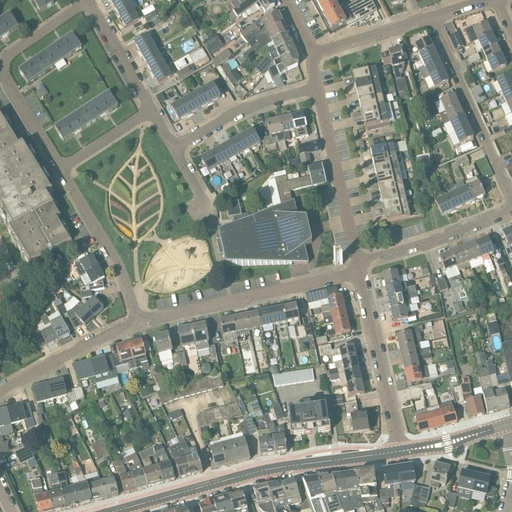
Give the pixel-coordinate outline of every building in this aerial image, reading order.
[(32,0),(35,5),(40,12),(53,4),(50,0),(32,0)] [(109,0),(114,8),(127,1),(127,0),(109,0)] [(228,17),(250,0),(234,0),(226,6),(231,14),(228,16),(228,17)] [(269,0),(250,0),(228,17),(232,22),(256,5),(259,10),(262,9),(265,14),(275,7),(269,0)] [(312,0),(317,8),(332,0),(312,0)] [(323,20),(356,2),(354,0),(347,0),(342,3),(340,0),(332,0),(317,8),(323,20)] [(356,2),(323,20),(331,34),(346,25),(347,27),(377,11),(371,0),(360,0),(356,2)] [(120,18),(133,11),(127,1),(114,8),(120,18)] [(133,11),(120,18),(126,28),(139,21),(133,11)] [(254,38),(283,25),(278,14),(277,15),(275,11),(271,12),(273,17),(262,22),(261,20),(248,28),(240,34),(244,39),(247,44),(254,38)] [(147,24),(154,19),(158,18),(155,12),(143,18),(147,24)] [(0,39),(5,37),(11,32),(18,27),(9,14),(2,19),(0,20),(0,39)] [(477,41),(491,35),(487,24),(467,32),(468,34),(474,32),(477,41)] [(271,43),(288,35),(283,25),(254,38),(247,44),(254,39),(267,33),(268,36),(242,56),(246,61),(266,46),(271,43)] [(203,44),(209,40),(205,34),(199,38),(203,44)] [(446,38),(452,51),(461,48),(455,34),(446,38)] [(59,44),(52,49),(45,53),(54,66),(61,62),(67,57),(74,53),(81,48),(72,35),(65,40),(59,44)] [(223,46),(216,35),(209,40),(203,44),(210,55),(223,46)] [(270,55),(276,52),(292,44),(288,35),(271,43),(266,46),(270,55)] [(482,52),(496,45),(491,35),(477,41),(482,52)] [(141,54),(154,47),(148,36),(135,44),(141,54)] [(420,56),(434,50),(429,39),(415,45),(420,56)] [(262,76),(266,71),(268,70),(272,67),(271,65),(297,54),(292,44),(276,52),(270,55),(265,57),(266,59),(262,60),(258,65),(255,69),(262,76)] [(487,62),(501,56),(496,45),(482,52),(487,62)] [(233,46),(222,54),(226,60),(237,51),(233,46)] [(147,64),(160,57),(154,47),(141,54),(147,64)] [(392,65),(400,100),(410,98),(405,79),(401,79),(400,75),(402,74),(404,67),(404,65),(405,65),(401,49),(388,52),(389,53),(382,55),(382,54),(381,55),(384,67),(392,65)] [(424,66),(438,60),(434,50),(420,56),(424,66)] [(48,71),(54,66),(45,53),(39,58),(32,62),(26,67),(19,72),(28,85),(35,80),(41,75),(48,71)] [(268,71),(268,72),(273,83),(280,77),(285,72),(298,66),(299,63),(297,54),(271,65),(272,67),(268,70),(268,71)] [(471,65),(480,60),(477,54),(468,58),(471,65)] [(501,56),(487,62),(492,73),(506,66),(501,56)] [(152,74),(165,67),(160,57),(147,64),(152,74)] [(423,80),(429,77),(443,71),(438,60),(424,66),(418,69),(423,80)] [(223,68),(228,74),(235,69),(230,63),(223,68)] [(179,79),(192,72),(194,71),(191,65),(187,68),(176,74),(179,79)] [(165,67),(152,74),(158,85),(171,77),(165,67)] [(355,84),(378,78),(375,69),(353,74),(355,84)] [(234,71),(227,76),(226,76),(226,77),(231,84),(232,86),(241,79),(235,70),(234,71)] [(443,71),(429,77),(434,88),(448,82),(443,71)] [(500,90),(511,84),(511,80),(510,76),(502,79),(500,75),(493,78),(494,83),(496,82),(500,90)] [(357,93),(380,87),(378,78),(355,84),(357,93)] [(203,90),(210,104),(220,98),(217,93),(222,90),(217,80),(211,83),(212,85),(203,90)] [(505,102),(511,99),(511,84),(500,90),(505,102)] [(35,93),(40,100),(48,94),(43,87),(35,93)] [(359,102),(382,97),(380,87),(357,93),(359,102)] [(200,110),(210,104),(203,90),(192,96),(200,110)] [(104,115),(111,111),(118,106),(109,93),(102,98),(95,103),(89,107),(82,111),(90,124),(97,120),(104,115)] [(445,112),(459,106),(454,95),(440,101),(445,112)] [(190,115),(200,110),(192,96),(182,102),(190,115)] [(361,111),(384,105),(382,97),(359,102),(361,111)] [(179,121),(190,115),(182,102),(171,108),(179,121)] [(363,120),(386,114),(384,105),(361,111),(363,120)] [(449,123),(463,116),(459,106),(445,112),(449,123)] [(83,129),(90,124),(82,111),(75,116),(68,120),(62,125),(54,129),(63,142),(70,137),(77,133),(83,129)] [(290,117),(294,131),(296,139),(308,136),(302,114),(290,117)] [(386,114),(363,120),(365,128),(388,123),(386,114)] [(454,133),(468,127),(463,116),(449,123),(454,133)] [(0,117),(0,193),(6,203),(0,206),(0,211),(12,230),(8,232),(30,266),(33,264),(37,261),(70,239),(67,234),(66,235),(60,226),(62,225),(58,218),(61,216),(57,210),(55,211),(52,206),(54,205),(49,198),(48,199),(45,195),(52,190),(23,146),(20,148),(0,117)] [(288,133),(294,131),(290,117),(279,119),(283,138),(286,154),(287,154),(285,142),(290,140),(288,133)] [(282,155),(286,154),(283,138),(279,119),(267,122),(271,137),(277,135),(279,143),(264,146),(266,155),(281,152),(282,155)] [(505,135),(511,132),(511,125),(503,130),(505,135)] [(468,127),(454,133),(448,136),(453,147),(473,138),(468,127)] [(242,136),(249,150),(263,142),(260,129),(253,133),(252,131),(242,136)] [(239,155),(249,150),(242,136),(232,142),(239,155)] [(229,161),(239,155),(232,142),(222,148),(229,161)] [(299,156),(308,154),(313,153),(310,143),(297,146),(299,156)] [(374,169),(398,163),(403,162),(401,153),(398,154),(396,145),(370,150),(374,169)] [(219,167),(229,161),(222,148),(211,154),(219,167)] [(208,173),(219,167),(211,154),(201,160),(208,173)] [(308,154),(299,156),(301,166),(310,163),(308,154)] [(458,167),(469,162),(466,156),(455,161),(458,167)] [(418,170),(428,168),(426,157),(416,159),(418,170)] [(299,160),(290,161),(292,169),(300,167),(299,160)] [(377,178),(400,173),(398,163),(374,169),(377,178)] [(224,257),(226,266),(308,263),(305,247),(312,243),(306,218),(297,217),(294,201),(291,202),(289,191),(311,186),(312,188),(326,185),(322,165),(308,169),(310,177),(287,182),(286,176),(275,179),(280,204),(281,206),(239,225),(237,216),(241,215),(238,201),(225,204),(228,218),(233,217),(235,226),(216,235),(218,244),(216,244),(220,258),(224,257)] [(379,187),(402,182),(400,173),(377,178),(379,187)] [(466,186),(473,201),(485,195),(476,177),(465,182),(467,185),(466,186)] [(418,190),(429,188),(427,178),(415,181),(418,190)] [(381,196),(404,191),(402,182),(379,187),(381,196)] [(473,201),(466,186),(464,187),(462,182),(454,186),(457,192),(456,192),(463,206),(473,201)] [(383,205),(406,199),(404,191),(381,196),(383,205)] [(453,211),(463,206),(456,192),(446,197),(453,211)] [(442,216),(453,211),(446,197),(435,202),(442,216)] [(385,214),(408,208),(406,199),(383,205),(385,214)] [(408,208),(385,214),(387,223),(410,217),(408,208)] [(509,248),(511,246),(511,229),(502,233),(509,248)] [(475,244),(481,259),(493,254),(488,239),(475,244)] [(469,264),(481,259),(475,244),(463,249),(469,264)] [(471,268),(469,264),(463,249),(451,253),(457,268),(459,272),(471,268)] [(445,273),(457,268),(451,253),(439,258),(445,273)] [(85,275),(98,268),(93,257),(77,265),(77,268),(79,272),(71,276),(74,281),(82,278),(85,275)] [(37,261),(33,264),(37,271),(41,268),(37,261)] [(80,294),(91,292),(105,289),(102,279),(104,278),(98,268),(85,275),(82,278),(86,287),(79,289),(80,294)] [(400,283),(399,277),(406,276),(405,270),(397,272),(397,271),(383,274),(385,287),(400,283)] [(437,280),(436,276),(429,277),(431,288),(439,287),(440,293),(448,290),(444,278),(437,280)] [(388,298),(416,292),(415,287),(407,289),(405,282),(400,283),(385,287),(388,298)] [(57,284),(51,290),(56,294),(62,288),(57,284)] [(322,314),(345,309),(342,296),(338,297),(336,288),(306,295),(308,304),(320,302),(322,314)] [(390,310),(410,306),(409,300),(417,298),(416,292),(388,298),(390,310)] [(85,308),(94,318),(103,309),(93,299),(85,308)] [(53,322),(49,324),(50,324),(52,328),(59,341),(69,335),(62,321),(68,318),(66,313),(63,307),(60,300),(54,303),(61,318),(53,322)] [(68,318),(74,330),(84,325),(85,327),(94,318),(85,308),(84,308),(79,303),(72,310),(66,313),(68,318)] [(461,303),(453,306),(456,313),(464,310),(461,303)] [(283,308),(286,323),(299,321),(296,305),(283,308)] [(410,306),(390,310),(393,323),(408,319),(409,323),(417,321),(414,312),(407,313),(405,307),(411,306),(410,306)] [(274,326),(286,323),(283,308),(270,310),(274,326)] [(325,326),(333,324),(348,321),(345,309),(322,314),(325,326)] [(261,329),(274,326),(270,310),(258,313),(261,329)] [(249,331),(261,329),(258,313),(245,316),(249,331)] [(40,318),(43,324),(44,327),(50,324),(49,324),(47,319),(45,316),(40,318)] [(236,334),(249,331),(245,316),(233,318),(236,334)] [(238,343),(236,334),(233,318),(220,321),(225,346),(238,343)] [(348,321),(333,324),(334,330),(327,332),(328,336),(329,337),(350,332),(348,321)] [(445,321),(436,322),(437,331),(446,330),(445,321)] [(496,323),(487,325),(490,336),(499,334),(496,323)] [(192,327),(195,346),(197,353),(209,350),(211,360),(217,359),(215,346),(209,347),(205,324),(192,327)] [(419,344),(422,343),(420,337),(419,332),(423,331),(421,325),(410,328),(411,333),(397,336),(400,348),(414,345),(419,344)] [(181,349),(195,346),(192,327),(177,330),(181,349)] [(59,341),(52,328),(40,334),(48,347),(59,341)] [(171,355),(171,353),(172,352),(168,334),(154,337),(159,356),(161,363),(172,361),(171,355)] [(129,345),(136,370),(142,368),(143,370),(148,368),(148,367),(141,342),(129,345)] [(511,342),(501,346),(511,389),(511,391),(511,342)] [(422,355),(430,353),(429,348),(420,349),(419,344),(414,345),(400,348),(402,359),(417,356),(422,355)] [(117,348),(119,355),(112,356),(115,368),(122,367),(121,364),(127,362),(129,372),(136,370),(129,345),(117,348)] [(335,364),(356,359),(353,346),(339,349),(339,350),(331,351),(330,345),(318,348),(320,357),(328,356),(328,357),(340,355),(341,361),(335,363),(335,364)] [(496,377),(496,375),(489,377),(497,411),(510,408),(506,390),(511,389),(501,346),(507,375),(496,377)] [(178,354),(181,368),(187,366),(184,353),(178,354)] [(489,376),(488,368),(480,370),(480,365),(484,364),(482,353),(475,354),(478,371),(479,379),(483,393),(482,393),(487,414),(497,411),(489,377),(489,376)] [(174,369),(181,368),(178,354),(171,355),(172,361),(174,369)] [(110,381),(118,379),(115,368),(112,356),(105,358),(105,359),(89,363),(94,380),(96,385),(110,381)] [(405,371),(419,368),(417,356),(402,359),(405,371)] [(330,377),(358,371),(356,359),(335,364),(336,369),(326,372),(327,377),(328,377),(330,377)] [(455,374),(453,365),(453,362),(447,363),(448,366),(447,366),(449,375),(455,374)] [(80,384),(94,380),(89,363),(75,367),(80,384)] [(271,367),(269,369),(270,374),(273,375),(277,375),(278,373),(277,368),(274,366),(271,367)] [(419,368),(405,371),(407,384),(422,380),(429,378),(427,367),(419,368)] [(347,386),(361,382),(358,371),(330,377),(328,377),(329,381),(331,381),(331,382),(339,380),(340,387),(347,385),(347,386)] [(161,391),(162,391),(168,388),(161,373),(153,377),(160,391),(161,391)] [(214,375),(218,389),(223,387),(220,373),(214,375)] [(214,375),(208,377),(212,390),(218,389),(214,375)] [(208,377),(203,378),(207,392),(212,390),(208,377)] [(203,378),(197,380),(201,393),(207,392),(203,378)] [(460,387),(464,403),(465,403),(470,419),(484,416),(479,399),(472,401),(470,394),(471,394),(468,384),(470,384),(468,378),(462,379),(464,386),(460,387)] [(197,380),(192,381),(196,395),(201,393),(197,380)] [(192,381),(186,383),(190,396),(196,395),(192,381)] [(77,402),(73,390),(65,392),(62,382),(48,385),(52,402),(67,398),(69,406),(75,403),(77,402)] [(361,382),(347,386),(349,397),(364,394),(361,382)] [(186,383),(181,384),(185,398),(190,396),(186,383)] [(181,384),(175,386),(179,399),(185,398),(181,384)] [(410,394),(422,392),(427,390),(425,384),(408,388),(410,394)] [(34,389),(38,406),(41,405),(52,402),(48,385),(34,389)] [(179,399),(175,386),(168,388),(174,401),(179,399)] [(458,405),(464,403),(460,387),(453,389),(458,405)] [(73,390),(77,402),(84,398),(81,388),(73,390)] [(168,403),(174,401),(168,388),(162,391),(168,403)] [(143,399),(149,396),(146,389),(139,392),(141,396),(143,399)] [(168,403),(161,391),(160,391),(155,393),(162,406),(168,403)] [(422,392),(410,394),(411,400),(423,397),(422,392)] [(332,408),(343,405),(341,396),(330,399),(332,408)] [(357,415),(357,408),(356,403),(356,402),(343,405),(344,412),(345,420),(350,419),(353,433),(369,432),(369,431),(367,414),(357,415)] [(237,403),(231,405),(236,418),(243,416),(237,403)] [(306,410),(291,411),(292,418),(290,418),(294,434),(333,430),(330,413),(329,413),(328,406),(313,409),(312,403),(306,404),(306,410)] [(439,406),(445,426),(457,423),(452,408),(451,403),(439,406)] [(231,405),(225,406),(229,420),(236,418),(231,405)] [(277,421),(284,418),(279,405),(272,408),(277,421)] [(35,427),(32,414),(30,409),(23,411),(22,406),(7,410),(12,427),(26,423),(28,430),(35,427)] [(223,422),(229,420),(225,406),(219,408),(223,422)] [(432,430),(445,426),(439,406),(427,410),(428,416),(432,430)] [(219,408),(213,410),(217,423),(223,422),(219,408)] [(132,409),(124,413),(128,422),(136,419),(132,409)] [(246,423),(249,436),(251,436),(258,433),(250,417),(245,409),(241,411),(243,417),(246,423)] [(0,430),(12,427),(7,410),(0,412),(0,454),(8,452),(9,442),(4,443),(0,430)] [(213,410),(207,411),(211,425),(217,423),(213,410)] [(420,433),(432,430),(428,416),(427,410),(414,413),(416,419),(420,433)] [(180,411),(167,417),(170,423),(183,417),(180,411)] [(204,427),(211,425),(207,411),(201,413),(204,427)] [(40,412),(32,414),(35,427),(43,424),(40,412)] [(273,437),(275,454),(287,453),(284,436),(281,428),(276,430),(273,422),(271,423),(267,414),(263,416),(267,425),(266,425),(268,431),(272,438),(273,437)] [(70,416),(58,421),(60,425),(72,420),(70,416)] [(243,438),(249,436),(246,423),(239,424),(243,438)] [(261,456),(275,454),(273,437),(272,438),(268,431),(258,432),(258,440),(261,456)] [(97,443),(103,456),(109,454),(109,453),(100,434),(94,437),(97,443)] [(186,457),(179,443),(176,437),(171,439),(173,442),(167,445),(175,462),(179,480),(191,476),(186,457)] [(233,442),(238,463),(250,460),(244,439),(233,442)] [(186,457),(191,476),(203,473),(198,456),(193,458),(188,448),(184,440),(179,443),(186,457)] [(33,444),(36,450),(43,447),(40,441),(33,444)] [(227,466),(238,463),(233,442),(221,445),(227,466)] [(103,456),(97,443),(91,446),(97,459),(103,456)] [(160,474),(163,484),(175,481),(170,463),(161,445),(153,448),(153,449),(155,455),(156,459),(161,458),(164,465),(158,467),(160,474)] [(216,469),(227,466),(221,445),(210,448),(216,469)] [(20,465),(34,459),(29,447),(15,453),(20,465)] [(119,478),(124,494),(136,491),(131,475),(131,474),(125,476),(125,474),(126,474),(123,467),(127,465),(125,460),(123,460),(122,459),(118,449),(109,453),(109,454),(112,463),(119,478)] [(149,458),(155,455),(153,449),(139,455),(145,470),(143,471),(147,488),(163,484),(160,474),(158,467),(151,469),(150,467),(152,466),(149,458)] [(147,488),(143,471),(142,471),(135,453),(122,459),(123,460),(125,460),(127,465),(128,465),(130,468),(134,467),(137,473),(131,474),(131,475),(136,491),(147,488)] [(87,485),(85,481),(82,474),(74,456),(70,458),(73,465),(72,465),(75,471),(74,471),(76,477),(71,480),(74,485),(74,486),(75,489),(74,489),(78,507),(92,503),(87,485)] [(397,467),(401,485),(415,483),(413,465),(397,467)] [(446,486),(450,468),(436,465),(431,487),(438,489),(439,485),(446,486)] [(383,469),(386,488),(391,487),(401,485),(397,467),(383,469)] [(383,505),(381,499),(377,501),(374,472),(355,474),(362,499),(363,504),(376,502),(378,511),(380,511),(384,511),(384,510),(383,505)] [(472,492),(476,475),(462,472),(458,489),(472,492)] [(78,507),(74,489),(69,491),(68,487),(66,483),(68,482),(65,473),(56,476),(65,510),(78,507)] [(364,508),(363,504),(362,499),(355,474),(342,476),(349,500),(350,511),(354,511),(355,511),(354,510),(358,509),(364,508)] [(476,475),(472,492),(486,496),(490,478),(476,475)] [(51,511),(59,511),(65,510),(56,476),(48,478),(53,494),(47,495),(51,511)] [(343,511),(350,511),(349,500),(342,476),(332,477),(343,511)] [(340,511),(343,511),(332,477),(317,479),(323,498),(326,504),(332,502),(335,511),(340,511)] [(105,500),(100,482),(99,478),(85,481),(87,485),(92,503),(105,500)] [(100,482),(105,500),(118,496),(113,478),(100,482)] [(316,501),(323,498),(317,479),(302,481),(314,511),(326,511),(322,501),(316,502),(316,501)] [(51,511),(47,495),(43,496),(40,480),(31,483),(38,511),(51,511)] [(282,486),(288,507),(302,503),(300,498),(295,482),(282,486)] [(289,511),(288,507),(282,486),(281,484),(267,485),(272,502),(274,511),(289,511)] [(258,506),(272,502),(267,485),(253,489),(258,506)] [(418,508),(422,488),(415,486),(410,507),(418,508)] [(422,488),(418,508),(424,510),(425,504),(426,504),(430,490),(422,488)] [(379,491),(381,499),(383,505),(384,510),(390,509),(389,504),(388,499),(386,490),(379,491)] [(229,497),(233,511),(247,511),(242,493),(229,497)] [(454,509),(457,495),(450,493),(450,494),(448,502),(446,507),(454,509)] [(233,511),(229,497),(213,501),(216,511),(233,511)] [(216,511),(213,501),(199,506),(200,511),(216,511)]
